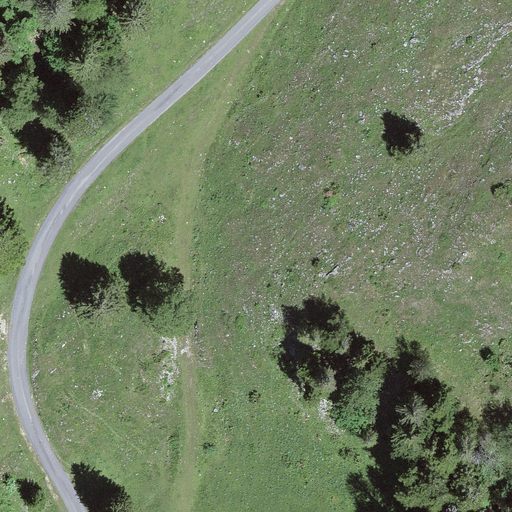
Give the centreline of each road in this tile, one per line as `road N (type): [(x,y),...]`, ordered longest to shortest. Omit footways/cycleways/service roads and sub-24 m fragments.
road 1 (track): [(271,0),(81,182),(41,247),(19,326),(18,366),(36,434),(78,511)]
road 2 (track): [(184,511),(195,194),(211,138),(286,0)]
